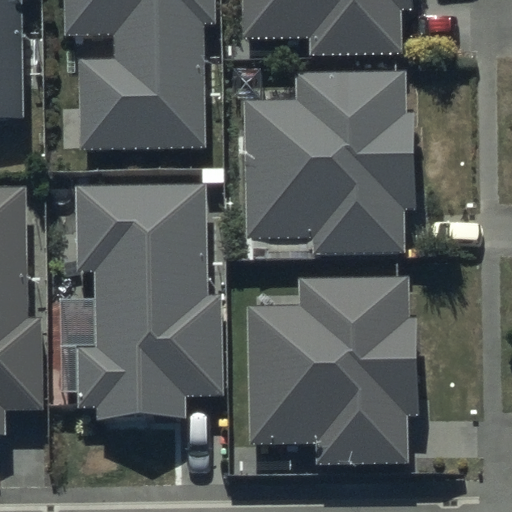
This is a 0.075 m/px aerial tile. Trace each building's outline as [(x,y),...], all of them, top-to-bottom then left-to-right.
[(0,0),(0,120),(25,120),(23,0),(0,0)] [(81,63),(82,152),(207,151),(206,28),(217,28),(216,0),(65,0),(66,39),(116,39),(117,63),(81,63)] [(243,0),(244,44),(310,43),(310,59),(400,58),(400,14),(414,14),(413,0),(243,0)] [(407,76),(296,77),(296,91),(252,92),(252,103),(246,104),(247,259),(405,257),(404,209),(415,210),(415,117),(407,116),(407,76)] [(0,435),(7,436),(6,415),(42,414),(40,320),(28,321),(26,191),(0,191),(0,435)] [(207,192),(77,192),(77,277),(98,277),(98,350),(78,350),(78,412),(99,412),(99,422),(187,422),(187,398),(224,398),(224,298),(207,298),(207,192)] [(302,308),(248,309),(251,447),(316,446),(316,466),(407,464),(406,418),(421,418),(419,323),(410,323),(409,281),(302,283),(302,308)]
